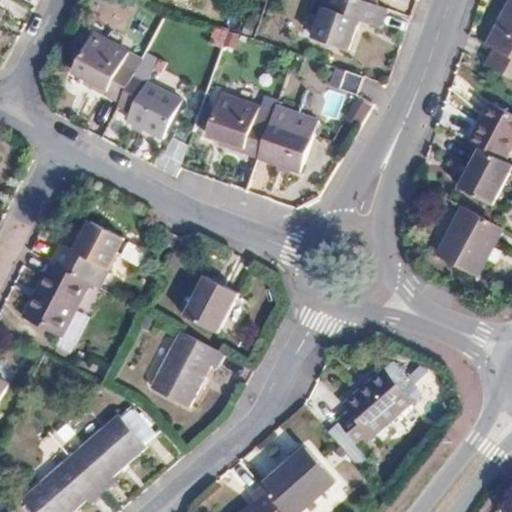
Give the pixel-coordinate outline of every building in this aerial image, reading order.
[(383,28),(390,9),(377,4),(365,0),(330,0),(316,40),(351,52),(360,27),(358,26),(360,20),(383,28)] [(511,7),(492,46),(498,49),(490,65),(511,77),(511,7)] [(211,42),(234,50),(239,34),(216,26),(211,42)] [(142,62),(144,60),(96,34),(75,71),(93,81),(90,86),(121,103),(142,62)] [(121,103),(119,106),(132,113),(129,119),(166,139),(185,102),(148,82),(155,70),(142,62),(121,103)] [(366,77),(349,71),(343,89),(359,95),(366,77)] [(260,158),(272,126),(259,121),(263,108),(223,94),(209,135),(228,142),(226,146),(260,158)] [(357,97),(349,117),(364,124),(373,103),(357,97)] [(511,111),(494,102),(472,143),(484,149),(506,161),(511,149),(511,111)] [(312,134),(317,120),(278,107),(272,126),(260,158),(302,173),(316,135),(312,134)] [(317,120),(312,134),(316,135),(321,122),(317,120)] [(511,164),(506,161),(484,149),(463,189),(495,205),(511,172),(511,164)] [(505,228),(466,207),(440,256),(479,276),(505,228)] [(64,244),(55,263),(92,283),(103,288),(128,239),(93,221),(78,251),(64,244)] [(64,337),(92,283),(55,263),(26,317),(64,337)] [(209,276),(188,316),(222,334),(243,293),(209,276)] [(226,354),(183,331),(154,388),(193,408),(215,366),(219,368),(226,354)] [(387,369),(345,404),(350,411),(339,420),(362,447),(374,436),(376,438),(416,402),(387,369)] [(0,403),(10,385),(0,379),(0,403)] [(73,457),(105,494),(118,483),(114,478),(149,447),(121,414),(73,457)] [(307,447),(290,463),(292,467),(267,488),(288,511),(304,511),(338,482),(307,447)] [(105,494),(73,457),(24,498),(36,511),(75,511),(89,500),(93,505),(105,494)] [(290,463),(265,485),(267,488),(292,467),(290,463)] [(288,511),(267,488),(265,485),(251,497),(257,504),(247,511),(288,511)]
